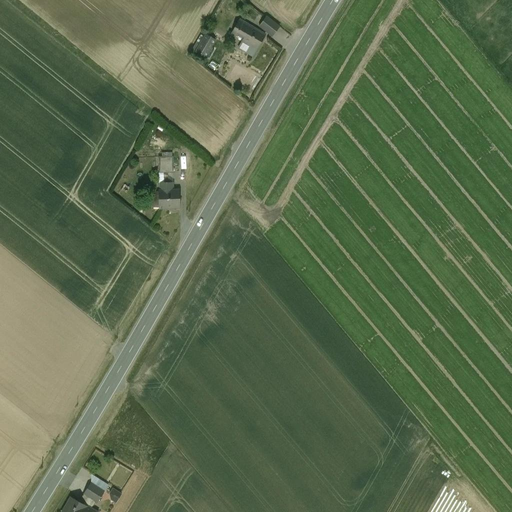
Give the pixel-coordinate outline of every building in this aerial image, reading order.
[(279,26),(267,16),(259,27),(271,37),(279,26)] [(239,20),(231,35),(235,37),(236,35),(243,40),(238,48),(253,56),(265,35),(251,27),(239,20)] [(215,40),(206,35),(196,53),(204,58),(215,40)] [(173,157),(159,157),(159,173),(160,173),(173,173),(173,157)] [(174,183),(159,183),(160,191),(159,191),(160,208),(179,208),(179,190),(174,190),(174,183)] [(104,492),(91,483),(84,494),(89,498),(95,501),(97,503),(104,492)] [(84,505),(71,498),(63,511),(94,511),(90,509),(95,501),(89,498),(84,505)]
